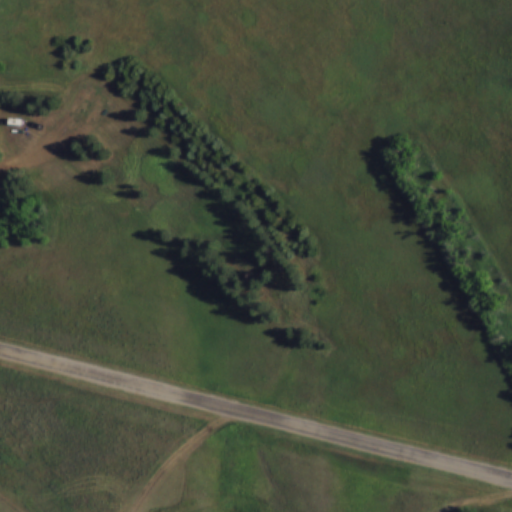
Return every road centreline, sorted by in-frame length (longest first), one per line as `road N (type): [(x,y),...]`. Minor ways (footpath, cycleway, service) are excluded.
road 1 (residential): [(0,349),(511,479)]
road 2 (track): [(241,411),(174,461),(141,511),(197,496),(287,501)]
